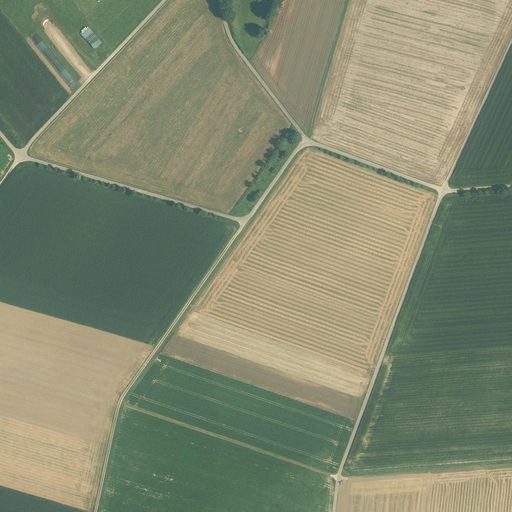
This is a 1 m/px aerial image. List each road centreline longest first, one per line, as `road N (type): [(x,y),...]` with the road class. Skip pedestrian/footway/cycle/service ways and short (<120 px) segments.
road 1 (track): [(305,140),(245,222),(21,156),(0,186)]
road 2 (track): [(442,190),(337,478),(333,511)]
road 3 (track): [(245,222),(118,403),(95,511)]
road 4 (track): [(218,0),(235,47),(305,140),(442,190)]
road 5 (track): [(165,0),(21,156),(0,133)]
road 6 (track): [(118,403),(337,478)]
road 7 (track): [(511,465),(337,478)]
road 8 (track): [(511,41),(442,190)]
road 9 (track): [(305,140),(348,0)]
